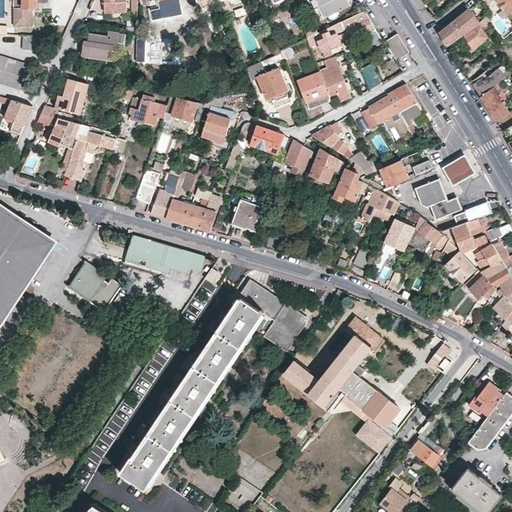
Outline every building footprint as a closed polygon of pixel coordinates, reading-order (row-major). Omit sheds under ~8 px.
[(41,7),(40,0),(24,0),(24,7),(18,7),(14,7),(14,25),(35,25),(35,7),(41,7)] [(129,13),(128,0),(106,0),(108,14),(129,13)] [(202,9),(222,2),(221,0),(198,0),(201,9),(202,9)] [(228,0),(225,0),(222,2),(223,5),(225,8),(230,6),(228,0)] [(349,0),(309,0),(318,19),(329,15),(338,11),(352,5),(349,0)] [(511,0),(486,0),(489,2),(491,0),(497,0),(509,15),(511,11),(511,0)] [(385,42),(365,10),(342,22),(348,37),(349,40),(364,32),(372,49),(381,45),(385,42)] [(478,21),(469,10),(441,32),(443,36),(444,37),(449,44),(464,32),(478,21)] [(500,18),(492,23),(500,34),(508,29),(500,18)] [(492,35),(480,20),(478,21),(464,32),(476,48),(492,35)] [(348,37),(342,22),(316,35),(325,57),(333,54),(333,53),(331,48),(342,43),(340,40),(348,37)] [(308,36),(318,31),(315,25),(306,30),(308,36)] [(115,46),(118,46),(119,33),(111,32),(111,36),(91,34),(90,41),(86,41),(84,55),(113,58),(115,46)] [(400,35),(398,33),(386,42),(398,61),(411,52),(400,35)] [(49,50),(50,36),(26,34),(25,48),(49,50)] [(293,48),(283,52),(284,54),(286,61),(296,57),(293,48)] [(0,81),(29,91),(36,65),(0,54),(0,81)] [(284,54),(263,62),(262,60),(248,67),(254,81),(261,78),(272,104),(290,96),(288,91),(290,90),(280,67),(268,72),(266,68),(279,63),(279,64),(286,61),(284,54)] [(338,65),(335,57),(326,61),(328,68),(338,65)] [(381,74),(368,62),(361,65),(371,89),(378,86),(384,82),(381,74)] [(322,72),(330,93),(332,98),(339,95),(342,100),(352,96),(339,64),(338,65),(328,68),(321,71),(322,72)] [(475,86),(482,96),(502,80),(509,75),(507,73),(505,75),(500,68),(485,79),(484,77),(474,84),(475,86)] [(308,102),(330,93),(322,72),(300,81),(308,102)] [(71,78),(66,98),(63,109),(83,114),(91,84),(71,78)] [(489,107),(498,121),(511,112),(504,101),(509,98),(504,92),(509,88),(506,83),(504,84),(502,80),(482,96),(489,107)] [(130,100),(135,85),(127,83),(126,86),(122,85),(118,96),(130,100)] [(418,102),(407,83),(398,88),(389,94),(390,96),(400,112),(418,102)] [(159,113),(157,113),(156,112),(160,96),(144,92),(143,99),(134,97),(132,108),(135,109),(133,119),(157,124),(159,113)] [(222,107),(226,92),(209,95),(206,103),(205,107),(211,109),(203,137),(225,143),(235,111),(222,107)] [(24,134),(36,106),(0,94),(0,99),(13,104),(9,118),(16,121),(13,131),(24,134)] [(194,120),(199,101),(172,94),(168,107),(166,113),(174,115),(176,120),(187,123),(194,120)] [(57,108),(63,109),(66,98),(61,96),(57,108)] [(405,122),(390,96),(363,112),(372,128),(386,120),(392,130),(395,128),(402,138),(411,132),(405,122)] [(200,120),(206,103),(202,102),(197,119),(200,120)] [(405,122),(424,111),(418,102),(400,112),(405,122)] [(166,113),(168,107),(159,105),(157,113),(159,113),(165,115),(166,113)] [(59,110),(48,106),(44,114),(57,117),(59,110)] [(57,117),(44,114),(41,122),(57,127),(51,142),(52,142),(62,146),(63,147),(66,138),(73,140),(63,168),(68,170),(71,162),(75,149),(79,138),(84,125),(57,117)] [(274,131),(253,124),(250,123),(248,123),(246,123),(245,124),(244,125),(239,140),(243,147),(244,147),(245,146),(247,137),(253,139),(251,144),(278,154),(286,135),(274,131)] [(367,175),(374,173),(371,168),(361,152),(355,156),(349,147),(339,135),(344,132),(337,123),(314,136),(346,156),(351,159),(361,166),(367,175)] [(115,149),(118,139),(92,132),(90,136),(88,136),(86,141),(115,149)] [(83,160),(88,146),(82,144),(84,140),(79,138),(75,149),(71,162),(68,170),(66,175),(83,181),(90,163),(83,160)] [(243,147),(239,140),(237,141),(229,165),(230,166),(230,167),(230,168),(235,169),(243,147)] [(315,152),(304,145),(297,141),(294,140),(287,162),(296,165),(294,172),(303,176),(310,158),(312,159),(315,152)] [(52,142),(49,148),(60,152),(62,146),(52,142)] [(341,174),(346,163),(323,149),(311,175),(313,181),(328,187),(334,172),(341,174)] [(475,173),(465,156),(457,160),(443,168),(454,185),(467,178),(475,173)] [(278,176),(283,163),(276,160),(271,174),(278,176)] [(403,161),(384,168),(382,169),(389,187),(410,179),(403,161)] [(417,176),(434,169),(431,161),(413,168),(417,176)] [(382,169),(384,168),(382,164),(371,168),(374,173),(382,169)] [(178,188),(184,171),(179,169),(173,167),(167,184),(172,186),(170,191),(162,189),(160,194),(153,213),(168,218),(174,199),(178,188)] [(66,175),(68,170),(63,168),(57,185),(61,186),(66,175)] [(162,173),(148,168),(138,198),(153,202),(162,173)] [(356,199),(364,182),(359,180),(359,179),(360,175),(346,170),(333,198),(342,201),(344,197),(347,198),(346,203),(352,206),(356,199)] [(201,207),(179,201),(184,188),(193,191),(198,176),(184,171),(178,188),(174,199),(168,218),(177,220),(204,229),(210,230),(216,211),(218,205),(220,199),(212,196),(214,192),(200,187),(197,196),(204,198),(201,207)] [(363,177),(360,178),(364,181),(369,184),(375,188),(381,191),(384,190),(363,177)] [(445,192),(440,179),(415,189),(421,202),(445,192)] [(369,184),(364,181),(364,182),(356,199),(362,202),(369,184)] [(399,202),(381,191),(375,188),(368,204),(367,204),(361,218),(370,222),(373,215),(376,208),(392,215),(393,216),(396,209),(399,202)] [(449,201),(445,192),(421,202),(422,205),(427,207),(430,206),(432,210),(435,220),(463,210),(458,198),(449,201)] [(258,230),(265,208),(243,200),(235,222),(258,230)] [(406,207),(399,202),(396,209),(404,212),(406,207)] [(488,203),(465,211),(465,213),(454,217),(457,225),(469,221),(492,213),(488,203)] [(392,215),(376,208),(373,215),(389,221),(392,215)] [(0,313),(47,244),(0,211),(0,313)] [(420,216),(415,227),(409,240),(414,242),(417,237),(430,246),(433,242),(443,249),(448,240),(447,239),(444,235),(442,233),(438,231),(427,223),(428,221),(420,216)] [(384,242),(405,251),(409,240),(415,227),(395,218),(384,242)] [(452,230),(462,253),(463,254),(464,254),(490,243),(488,238),(483,240),(482,239),(475,242),(471,232),(473,231),(471,228),(483,223),(481,218),(452,230)] [(488,232),(493,241),(504,236),(499,227),(488,232)] [(278,250),(283,236),(272,232),(267,247),(278,250)] [(200,274),(205,258),(132,235),(126,257),(162,268),(161,273),(168,275),(169,270),(186,275),(188,270),(200,274)] [(463,254),(462,253),(449,239),(446,246),(457,255),(446,264),(462,284),(478,270),(464,254),(463,254)] [(485,277),(488,280),(511,267),(511,258),(511,259),(502,241),(476,255),(480,262),(486,259),(491,269),(482,274),(483,275),(485,277)] [(368,270),(376,254),(363,248),(355,264),(368,270)] [(162,268),(126,257),(125,261),(161,273),(162,268)] [(107,274),(86,260),(69,286),(104,310),(122,284),(112,277),(109,282),(104,279),(107,274)] [(508,300),(511,306),(511,267),(488,280),(498,291),(507,300),(508,300)] [(218,275),(211,270),(204,279),(212,284),(218,275)] [(404,275),(396,272),(390,286),(397,290),(404,275)] [(498,291),(488,280),(485,277),(480,283),(471,290),(480,300),(485,295),(491,301),(492,301),(498,291)] [(471,290),(480,283),(476,279),(468,286),(471,290)] [(288,349),(309,318),(252,280),(231,310),(228,309),(224,315),(227,317),(208,345),(205,343),(201,349),(204,351),(186,378),(182,376),(178,383),(181,385),(163,412),(159,410),(155,417),(158,420),(139,447),(136,445),(132,452),(137,455),(135,458),(132,456),(121,472),(146,489),(255,326),(288,349)] [(507,300),(498,291),(492,301),(491,301),(508,318),(511,312),(511,306),(508,300),(507,300)] [(478,322),(486,310),(477,303),(468,315),(478,322)] [(511,312),(508,318),(503,325),(511,334),(511,333),(511,312)] [(375,350),(384,339),(355,316),(345,329),(353,336),(319,379),(295,360),(284,373),(333,412),(343,400),(347,395),(360,378),(366,370),(357,363),(370,346),(375,350)] [(458,343),(455,342),(443,360),(467,373),(480,356),(458,343)] [(302,348),(296,353),(302,361),(308,356),(302,348)] [(364,409),(377,391),(360,378),(347,395),(364,409)] [(485,410),(491,415),(506,394),(500,390),(501,388),(491,381),(480,397),(477,395),(471,404),(483,413),(485,410)] [(364,409),(383,424),(408,444),(429,419),(423,414),(416,422),(377,391),(364,409)] [(511,393),(509,391),(506,394),(491,415),(471,440),(481,448),(488,448),(511,416),(511,393)] [(347,395),(343,400),(379,428),(383,424),(364,409),(347,395)] [(420,433),(424,436),(436,422),(441,415),(439,408),(432,418),(420,433)] [(228,506),(240,511),(243,511),(245,508),(263,486),(264,485),(273,473),(286,459),(277,452),(280,444),(271,436),(247,426),(239,443),(239,444),(229,467),(240,476),(221,499),(228,505),(228,506)] [(438,456),(416,438),(408,448),(430,465),(433,467),(441,458),(438,456)] [(459,493),(479,509),(482,511),(487,511),(502,494),(492,487),(479,477),(468,468),(452,488),(459,493)] [(479,477),(492,487),(494,485),(481,474),(479,477)] [(398,511),(408,499),(395,489),(393,492),(390,490),(380,503),(391,511),(398,511)] [(477,511),(479,509),(459,493),(456,496),(475,511),(477,511)] [(259,496),(251,506),(258,511),(260,511),(268,503),(259,496)]
